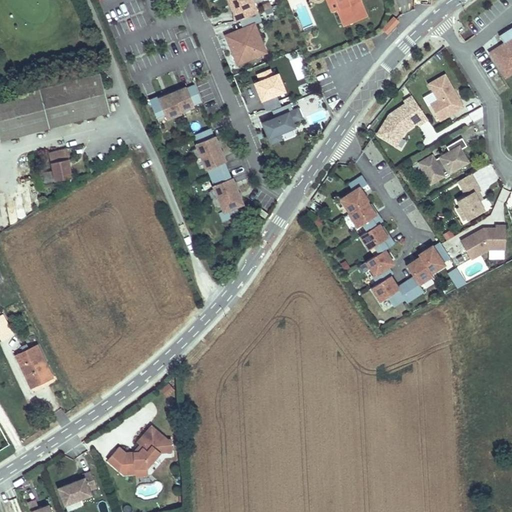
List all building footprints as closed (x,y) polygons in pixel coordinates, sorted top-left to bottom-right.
[(257,11),(252,0),(232,0),(236,10),(234,11),(235,20),(237,19),(239,18),(257,11)] [(340,8),(336,0),(326,0),(331,12),(337,10),(340,8)] [(336,0),(340,8),(337,10),(344,26),(366,17),(359,0),(336,0)] [(263,42),(255,22),(262,19),(258,11),(257,11),(239,18),(242,26),(230,31),(234,42),(229,44),(235,60),(244,56),(245,60),(259,54),(255,46),(263,42)] [(389,34),(400,20),(393,15),(382,28),(389,34)] [(476,24),(460,30),(464,39),(479,33),(476,24)] [(511,26),(498,36),(503,44),(489,53),(505,77),(511,72),(511,26)] [(234,42),(230,31),(225,34),(229,44),(234,42)] [(267,51),(263,42),(255,46),(259,54),(267,51)] [(277,92),(285,89),(278,72),(273,74),(270,67),(258,72),(261,79),(255,81),(267,109),(273,108),(282,105),(277,92)] [(100,72),(0,98),(0,134),(2,141),(111,112),(100,72)] [(429,106),(438,121),(462,108),(458,101),(456,102),(451,92),(453,91),(443,76),(427,85),(437,101),(429,106)] [(187,86),(174,91),(182,110),(195,104),(194,103),(202,99),(196,84),(188,87),(187,86)] [(159,95),(150,99),(157,115),(165,112),(168,118),(183,111),(182,110),(174,91),(160,97),(159,95)] [(388,116),(377,136),(395,147),(400,138),(398,134),(404,130),(404,132),(416,123),(418,126),(427,120),(411,97),(403,103),(404,105),(388,116)] [(303,116),(299,106),(294,108),(291,101),(282,105),(273,108),(276,116),(275,119),(272,120),(271,118),(263,121),(271,142),(283,138),(280,132),(296,125),(294,120),(303,116)] [(323,110),(312,114),(314,122),(326,117),(323,110)] [(209,128),(193,134),(197,142),(195,143),(200,156),(219,148),(214,135),(212,136),(209,128)] [(431,156),(418,163),(423,172),(426,170),(433,182),(443,177),(442,175),(447,172),(448,174),(467,162),(460,150),(466,146),(461,138),(446,147),(448,152),(439,158),(440,159),(435,162),(435,161),(434,160),(431,156)] [(67,148),(50,152),(56,180),(74,176),(67,148)] [(225,161),(219,148),(200,156),(206,169),(208,168),(211,176),(226,169),(223,162),(225,161)] [(485,185),(499,180),(493,165),(479,170),(485,185)] [(229,178),(226,169),(211,176),(214,183),(212,184),(218,197),(237,189),(232,177),(229,178)] [(430,184),(433,182),(426,170),(423,172),(430,184)] [(53,172),(43,173),(44,182),(54,181),(53,172)] [(43,186),(40,174),(34,175),(37,187),(43,186)] [(361,178),(346,188),(350,195),(339,203),(347,216),(366,204),(367,203),(358,191),(366,186),(361,178)] [(480,191),(474,181),(461,188),(466,196),(456,201),(468,220),(484,210),(479,201),(477,202),(474,198),(476,196),(474,194),(477,192),(480,191)] [(51,187),(41,189),(44,198),(53,195),(51,187)] [(242,203),(237,189),(218,197),(224,210),(219,211),(223,220),(239,214),(235,206),(242,203)] [(366,204),(347,216),(356,230),(361,226),(366,233),(378,225),(381,223),(375,216),(374,217),(366,204)] [(268,214),(261,208),(257,213),(265,219),(268,214)] [(206,225),(210,237),(217,234),(213,222),(206,225)] [(366,233),(359,238),(368,251),(374,248),(378,255),(384,251),(393,245),(387,238),(386,238),(378,225),(366,233)] [(505,250),(505,229),(495,229),(495,232),(483,232),(478,235),(477,233),(460,242),(470,260),(488,250),(505,250)] [(439,242),(418,256),(419,258),(429,273),(443,264),(442,263),(449,258),(439,242)] [(378,255),(365,264),(374,276),(373,277),(378,285),(390,277),(392,276),(387,268),(393,265),(384,251),(378,255)] [(414,278),(406,283),(415,296),(423,291),(418,284),(431,275),(429,273),(419,258),(406,267),(414,278)] [(342,269),(349,268),(348,260),(341,261),(342,269)] [(480,263),(467,267),(470,275),(482,271),(480,263)] [(458,287),(467,281),(456,264),(447,271),(458,287)] [(378,285),(372,289),(381,302),(387,298),(393,307),(404,299),(406,303),(415,296),(406,283),(398,289),(390,277),(378,285)] [(0,321),(0,338),(0,339),(12,333),(5,319),(0,321)] [(28,349),(22,352),(13,356),(31,387),(52,376),(35,345),(28,349)] [(161,388),(166,396),(175,390),(170,382),(161,388)] [(170,443),(154,428),(139,445),(142,448),(140,450),(143,452),(141,454),(136,455),(128,455),(121,449),(109,462),(126,477),(137,476),(137,471),(149,470),(163,455),(174,454),(173,442),(170,443)] [(149,470),(137,471),(137,476),(137,478),(150,477),(149,470)] [(70,486),(60,490),(67,507),(93,497),(91,492),(99,490),(93,473),(85,476),(86,480),(74,484),(75,486),(71,488),(70,486)] [(41,510),(38,501),(30,504),(32,511),(53,511),(51,506),(43,509),(44,511),(42,511),(41,510)]
